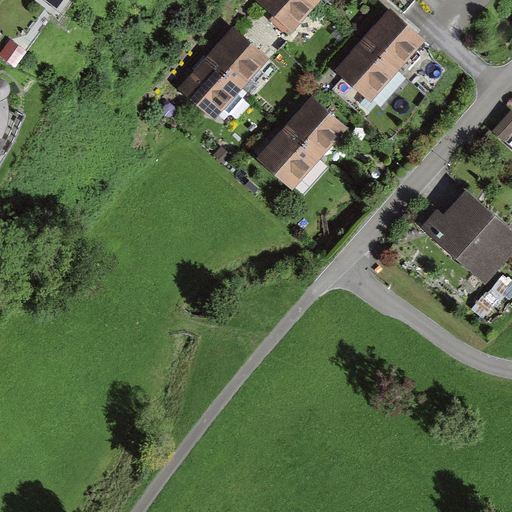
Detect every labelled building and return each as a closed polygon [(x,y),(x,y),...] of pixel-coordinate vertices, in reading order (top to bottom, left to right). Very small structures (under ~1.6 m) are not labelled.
[(314,0),(264,0),(258,8),(291,36),(319,4),(314,0)] [(427,33),(395,6),(366,40),(398,67),(427,33)] [(238,30),(212,62),(245,90),(272,58),(238,30)] [(366,40),(339,73),(371,99),(398,67),(366,40)] [(212,62),(185,93),(218,121),(245,90),(212,62)] [(0,167),(20,132),(26,113),(10,105),(10,100),(9,96),(7,92),(10,91),(12,89),(13,86),(13,82),(11,79),(7,79),(4,79),(2,80),(0,76),(0,167)] [(316,102),(292,132),(324,158),(348,128),(316,102)] [(511,136),(511,118),(508,115),(490,135),(503,146),(511,136)] [(292,132),(265,164),(298,190),(324,158),(292,132)] [(442,217),(436,212),(422,229),(487,281),(511,250),(511,226),(466,188),(442,217)]
